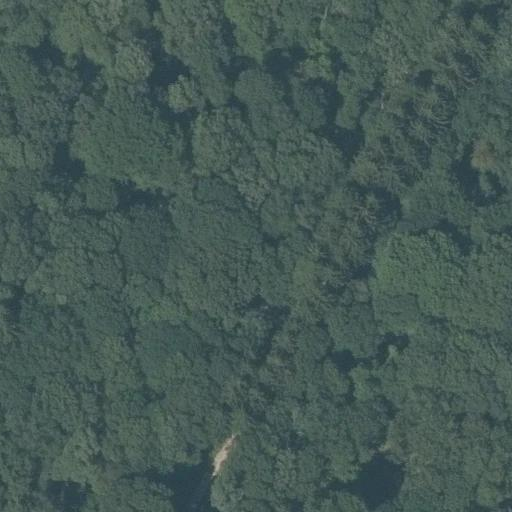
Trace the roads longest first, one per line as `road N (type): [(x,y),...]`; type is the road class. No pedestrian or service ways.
road 1 (unknown): [(511,481),(454,456),(373,452),(334,436),(248,272),(211,219),(82,114),(0,68)]
road 2 (track): [(186,511),(496,0)]
